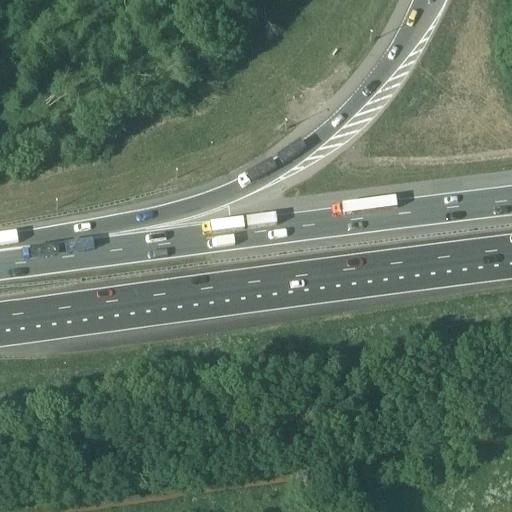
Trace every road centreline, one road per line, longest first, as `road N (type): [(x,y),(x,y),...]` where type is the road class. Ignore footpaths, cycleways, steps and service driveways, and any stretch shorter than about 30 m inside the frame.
road 1 (motorway): [(428,0),(383,77),(275,174),(152,219),(0,242)]
road 2 (motorway): [(0,318),(511,252)]
road 3 (motorway): [(511,200),(0,266)]
